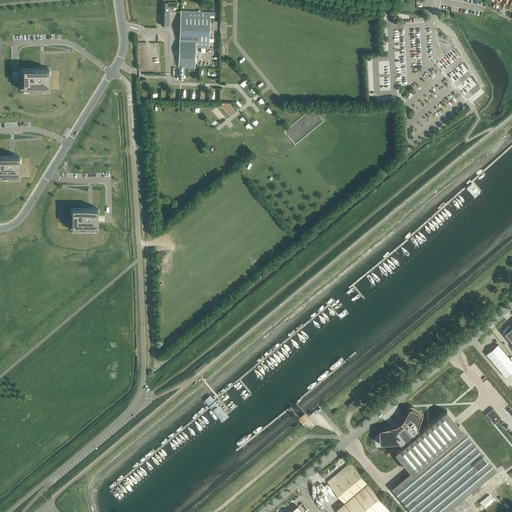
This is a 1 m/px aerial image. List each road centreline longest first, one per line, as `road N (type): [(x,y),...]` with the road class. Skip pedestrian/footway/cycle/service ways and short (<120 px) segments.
road 1 (unclassified): [(111,73),(124,81),(129,99),(143,367),(137,398)]
road 2 (unclassified): [(300,481),(511,304)]
road 3 (unclassified): [(8,511),(137,398)]
road 4 (residential): [(111,73),(69,43),(15,42),(14,81)]
